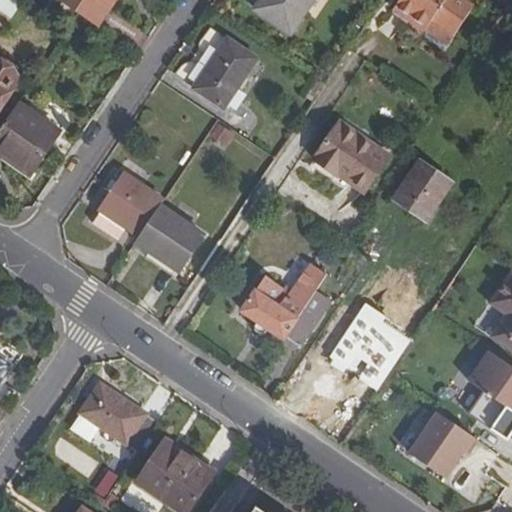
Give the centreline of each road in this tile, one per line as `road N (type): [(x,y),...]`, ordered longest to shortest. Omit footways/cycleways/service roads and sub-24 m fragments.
road 1 (tertiary): [(100,310),(391,511)]
road 2 (residential): [(100,310),(0,459)]
road 3 (tertiary): [(0,240),(100,310)]
